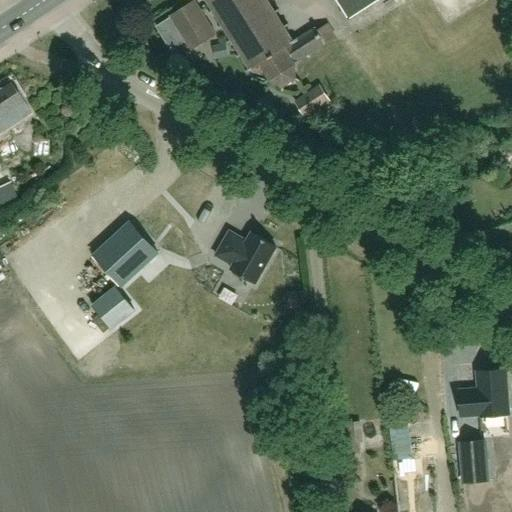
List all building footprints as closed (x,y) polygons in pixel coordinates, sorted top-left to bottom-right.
[(326,42),(336,36),(328,23),(318,30),(316,27),(293,41),(267,0),(204,0),(249,71),(260,64),(269,79),(285,89),(296,83),(295,63),(326,43),(326,42)] [(335,0),(348,19),(349,21),(350,20),(380,0),(335,0)] [(185,53),(215,35),(195,2),(171,17),(157,26),(171,50),(180,44),(185,53)] [(214,61),(229,58),(226,44),(211,48),(214,61)] [(0,114),(18,102),(7,85),(0,89),(0,114)] [(329,101),(320,87),(296,103),(305,117),(329,101)] [(103,162),(92,168),(96,175),(84,183),(91,194),(114,179),(103,162)] [(0,210),(19,201),(10,182),(0,186),(0,210)] [(42,231),(69,210),(58,195),(30,216),(42,231)] [(122,286),(159,252),(131,222),(94,257),(122,286)] [(229,233),(216,256),(233,266),(230,271),(254,285),(275,247),(252,234),(245,245),(241,242),(242,240),(229,233)] [(116,290),(95,307),(112,329),(134,312),(116,290)] [(142,339),(175,320),(163,301),(131,320),(142,339)] [(67,321),(61,325),(66,334),(82,324),(69,304),(60,309),(67,321)] [(241,344),(267,338),(263,322),(237,327),(241,344)] [(479,390),(460,391),(462,416),(481,415),(481,417),(509,414),(505,370),(477,373),(479,390)] [(393,459),(392,460),(395,481),(415,478),(414,468),(420,467),(418,451),(411,452),(407,418),(388,421),(393,459)] [(345,445),(347,456),(360,455),(359,443),(364,443),(362,422),(346,423),(348,445),(345,445)] [(464,483),(488,481),(485,441),(461,443),(464,483)] [(476,504),(476,511),(508,511),(508,502),(476,504)]
